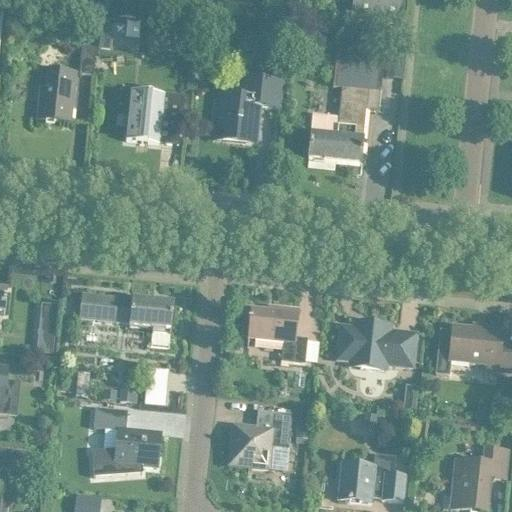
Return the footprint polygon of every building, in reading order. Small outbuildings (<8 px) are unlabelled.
[(136,0),(120,0),(119,18),(134,20),(136,0)] [(402,0),(350,0),(349,19),(400,24),(402,0)] [(77,74),(91,76),(94,48),(80,46),(77,74)] [(337,118),(310,115),(306,159),(359,164),(362,140),(361,140),(364,111),(377,112),(383,56),(333,51),(329,86),(340,87),(337,118)] [(35,120),(68,123),(73,73),(41,70),(35,120)] [(212,138),(250,142),(254,106),(278,108),(281,82),(237,78),(234,99),(216,97),(212,138)] [(161,120),(179,122),(181,96),(129,91),(125,141),(158,144),(161,120)] [(152,330),(150,346),(168,348),(172,304),(81,295),(78,321),(128,326),(128,327),(152,330)] [(40,305),(37,334),(53,336),(56,306),(40,305)] [(303,366),(306,340),(294,339),(297,311),(278,309),(277,312),(250,309),(249,317),(247,317),(247,321),(249,321),(247,339),(282,343),(280,363),(303,366)] [(386,367),(411,370),(415,336),(390,333),(390,328),(353,324),(352,329),(339,327),(336,362),(348,363),(348,368),(385,372),(386,367)] [(440,333),(436,377),(450,379),(451,364),(483,367),(496,368),(496,373),(511,375),(511,343),(500,342),(501,332),(486,331),(472,329),(451,327),(451,335),(440,333)] [(118,403),(135,404),(136,393),(119,391),(118,403)] [(143,394),(142,406),(158,407),(159,395),(143,394)] [(115,433),(113,449),(88,451),(90,477),(138,473),(138,467),(154,468),(157,435),(124,432),(126,414),(94,411),(92,431),(115,433)] [(287,451),(290,416),(256,412),(254,429),(232,427),(228,467),(268,471),(270,449),(287,451)] [(0,469),(22,471),(23,451),(0,448),(0,469)] [(454,462),(449,511),(456,511),(485,511),(489,479),(504,480),(507,453),(484,450),(482,465),(454,462)] [(372,468),(340,465),(337,502),(369,505),(370,498),(381,499),(381,502),(402,504),(404,479),(392,477),(394,458),(373,456),(372,468)] [(100,498),(75,495),(74,508),(99,510),(100,498)]
